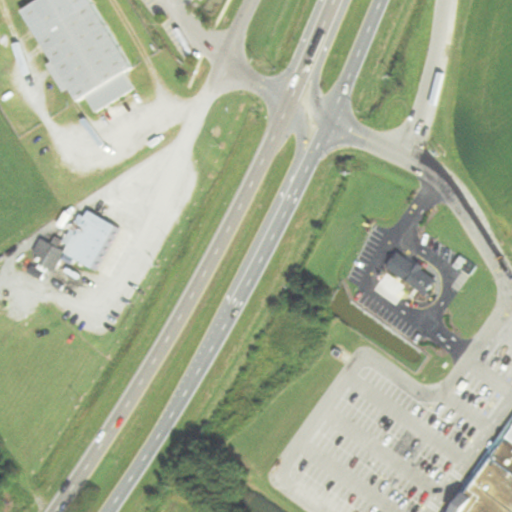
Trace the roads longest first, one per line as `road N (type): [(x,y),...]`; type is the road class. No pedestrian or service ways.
road 1 (trunk): [(339,0),(279,142),(167,349),(62,511)]
road 2 (trunk): [(110,511),(247,295),(384,0)]
